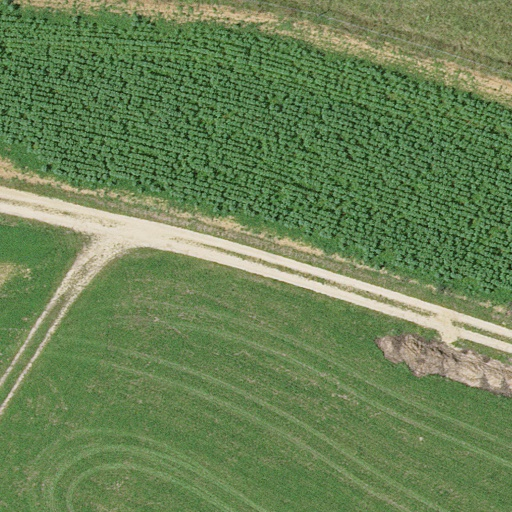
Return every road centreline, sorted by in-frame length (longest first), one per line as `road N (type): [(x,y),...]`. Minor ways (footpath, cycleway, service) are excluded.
road 1 (track): [(511,343),(83,213),(0,202)]
road 2 (track): [(0,413),(96,270),(134,229)]
